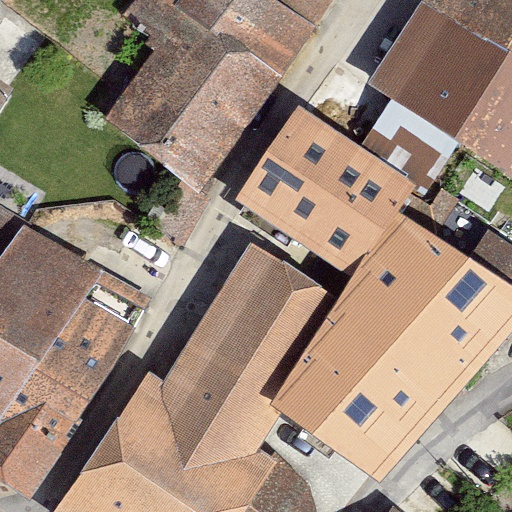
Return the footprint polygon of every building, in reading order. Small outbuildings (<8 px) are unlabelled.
[(319,27),(287,0),(136,0),(126,15),(169,48),(117,122),(210,190),(319,27)] [(287,0),(319,27),(340,0),(287,0)] [(511,0),(438,0),(384,89),(511,164),(511,0)] [(0,73),(0,96),(10,79),(0,73)] [(423,203),(435,185),(318,105),(249,205),(367,285),(423,203)] [(511,352),(511,266),(423,203),(367,285),(356,302),(293,397),(303,405),(401,478),(511,352)] [(0,277),(33,224),(0,205),(0,277)] [(153,299),(33,224),(0,277),(0,465),(54,503),(153,299)] [(180,369),(275,449),(303,405),(293,397),(356,302),(261,243),(180,369)] [(331,511),(324,482),(275,449),(180,369),(168,361),(68,511),(331,511)]
